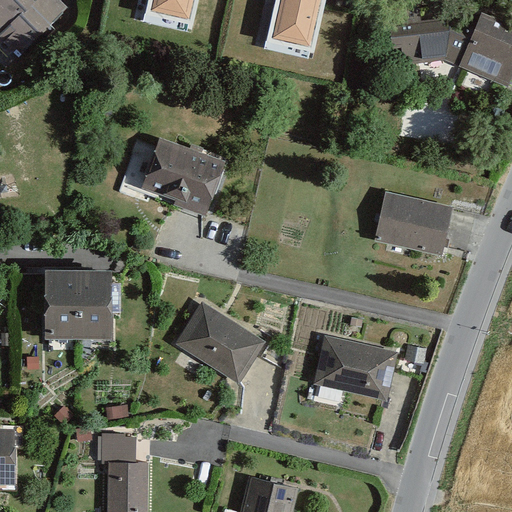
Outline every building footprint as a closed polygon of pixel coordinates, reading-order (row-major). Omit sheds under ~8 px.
[(0,0),(0,34),(5,39),(0,44),(0,45),(4,49),(13,41),(22,50),(62,11),(50,0),(0,0)] [(201,0),(147,0),(144,14),(196,25),(201,0)] [(327,0),(273,0),(264,42),(316,54),(327,0)] [(417,9),(392,11),(391,50),(403,50),(406,65),(446,60),(507,89),(511,76),(511,34),(483,20),(474,36),(449,23),(419,26),(417,9)] [(217,159),(157,136),(139,183),(198,206),(217,159)] [(448,205),(384,190),(377,220),(383,221),(380,235),(438,249),(448,205)] [(102,267),(43,267),(43,330),(102,330),(102,267)] [(257,341),(200,306),(178,342),(235,377),(257,341)] [(391,353),(324,337),(315,379),(381,394),(391,353)] [(0,422),(0,478),(14,478),(13,423),(0,422)] [(105,428),(104,457),(139,458),(140,429),(105,428)] [(143,511),(144,462),(107,462),(106,511),(143,511)] [(287,511),(294,486),(247,475),(238,511),(224,509),(222,511),(287,511)]
